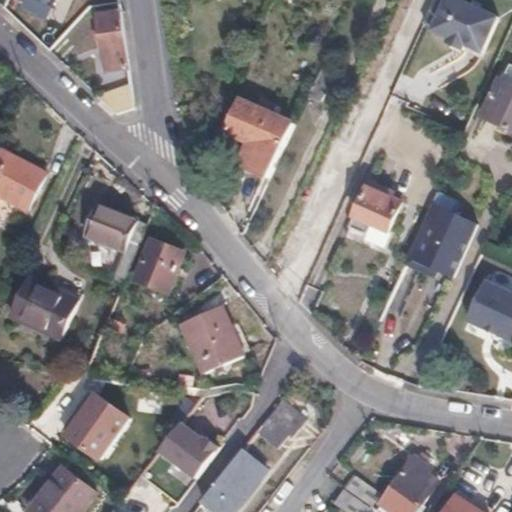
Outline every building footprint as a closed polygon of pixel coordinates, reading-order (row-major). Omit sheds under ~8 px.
[(19,0),(16,8),(43,20),(51,0),(19,0)] [(105,72),(129,69),(119,0),(106,0),(108,11),(114,10),(114,13),(97,16),(105,72)] [(462,0),(435,0),(426,21),(435,26),(434,31),(449,38),(446,45),(463,53),(467,44),(483,53),(499,17),(462,0)] [(331,75),(321,69),(309,93),(320,98),(331,75)] [(502,78),(485,116),(511,127),(511,81),(506,79),(502,78)] [(134,108),(132,91),(101,100),(116,113),(134,108)] [(242,171),(266,184),(293,127),(272,117),(276,106),(261,100),(257,110),(238,101),(224,135),(252,147),(242,171)] [(4,153),(0,161),(0,204),(3,198),(30,212),(48,174),(4,153)] [(371,182),(350,228),(370,237),(375,227),(390,234),(404,204),(394,199),(397,193),(371,182)] [(126,251),(113,283),(124,288),(150,226),(102,205),(90,235),(126,251)] [(474,234),(428,213),(401,274),(446,294),(474,234)] [(189,248),(158,235),(142,276),(173,288),(189,248)] [(60,341),(80,302),(33,278),(14,316),(60,341)] [(469,324),(491,333),(510,292),(487,282),(469,324)] [(491,333),(510,342),(511,338),(511,292),(510,292),(491,333)] [(206,373),(247,355),(225,305),(183,323),(206,373)] [(126,323),(111,317),(89,372),(107,374),(126,323)] [(100,460),(130,420),(99,397),(97,400),(92,396),(83,407),(66,432),(71,436),(70,437),(100,460)] [(305,423),(281,404),(252,444),(271,460),(286,440),(290,443),(305,423)] [(198,479),(222,447),(208,435),(205,438),(185,422),(163,451),(198,479)] [(385,504),(397,511),(420,511),(442,480),(430,471),(433,466),(415,455),(385,504)] [(236,511),(261,481),(237,461),(199,511),(236,511)] [(84,511),(99,495),(68,468),(32,511),(84,511)] [(383,494),(356,477),(347,489),(374,508),(383,494)] [(370,511),(372,509),(346,492),(336,506),(344,511),(370,511)] [(484,511),(459,496),(448,511),(484,511)]
